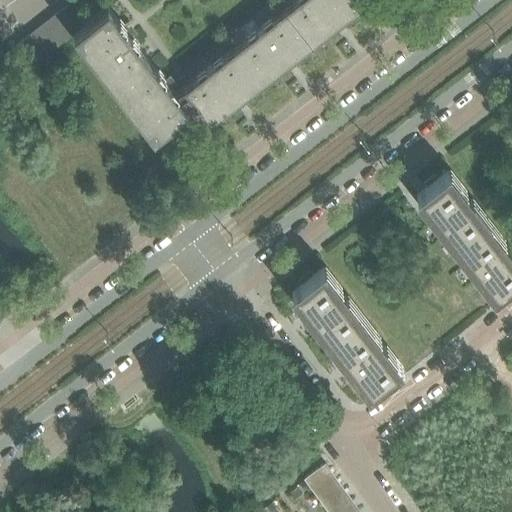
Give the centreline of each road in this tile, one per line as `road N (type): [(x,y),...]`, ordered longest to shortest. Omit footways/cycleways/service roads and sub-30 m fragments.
road 1 (residential): [(492,0),(187,236)]
road 2 (residential): [(218,276),(511,47)]
road 3 (residential): [(0,446),(218,276)]
road 4 (residential): [(187,236),(0,384)]
road 5 (residential): [(344,448),(218,276)]
road 6 (residential): [(511,318),(344,448)]
